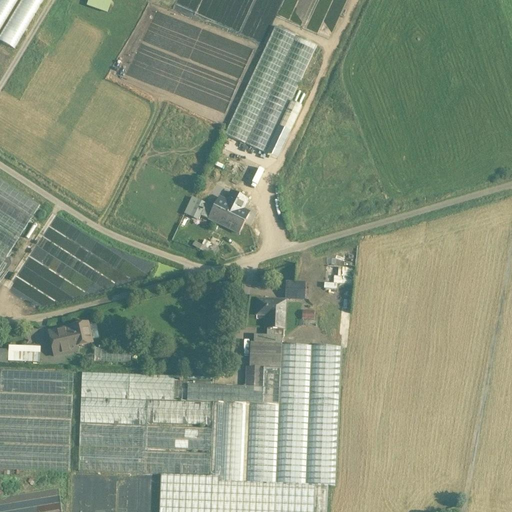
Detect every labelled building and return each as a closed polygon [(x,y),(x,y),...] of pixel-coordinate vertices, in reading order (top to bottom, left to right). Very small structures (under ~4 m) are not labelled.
[(0,41),(17,51),(42,0),(20,0),(0,39),(0,41)] [(0,0),(0,35),(18,0),(0,0)] [(114,4),(103,0),(91,0),(89,8),(109,16),(114,4)] [(275,27),(224,136),(266,155),(279,128),(291,103),(317,47),(275,27)] [(291,103),(279,128),(290,133),(302,108),(291,103)] [(249,182),(255,185),(262,169),(256,166),(249,182)] [(0,267),(39,206),(0,180),(0,267)] [(235,207),(219,199),(214,209),(229,217),(230,217),(235,207)] [(214,209),(206,205),(202,213),(210,217),(214,209)] [(242,211),(235,207),(230,217),(244,224),(251,212),(244,208),(242,211)] [(229,217),(214,209),(210,217),(208,220),(223,228),(229,217)] [(230,217),(229,217),(223,228),(239,235),(244,224),(230,217)] [(192,246),(215,256),(219,248),(203,241),(201,245),(193,242),(192,246)] [(305,285),(287,284),(286,300),(304,301),(305,285)] [(286,302),(257,300),(256,314),(266,315),(265,330),(273,331),(284,331),(286,302)] [(313,319),(313,311),(301,311),(301,319),(313,319)] [(87,324),(70,328),(64,330),(70,354),(76,352),(75,347),(91,344),(87,324)] [(149,326),(136,326),(135,336),(149,336),(149,326)] [(64,330),(49,333),(55,357),(70,354),(64,330)] [(281,346),(251,345),(250,368),(263,369),(280,369),(281,346)] [(38,363),(39,347),(8,346),(7,352),(2,352),(1,362),(38,363)] [(191,387),(188,386),(188,383),(183,382),(179,382),(174,382),(174,377),(82,374),(78,473),(144,475),(161,476),(159,511),(326,511),(328,487),(336,487),(341,348),(281,346),(280,369),(263,369),(262,394),(245,393),(245,389),(213,387),(191,387)] [(149,348),(135,347),(135,357),(148,357),(149,348)] [(131,351),(95,349),(94,362),(130,364),(131,351)] [(250,368),(246,368),(245,389),(245,393),(262,394),(263,369),(250,368)] [(74,373),(0,370),(0,470),(70,473),(74,373)] [(213,375),(185,374),(185,380),(191,381),(191,387),(213,387),(213,375)] [(489,414),(469,499),(487,503),(507,418),(489,414)] [(511,418),(510,418),(495,482),(511,486),(511,418)] [(511,511),(511,508),(511,486),(495,482),(487,511),(511,511)] [(485,511),(487,503),(469,499),(466,511),(485,511)]
